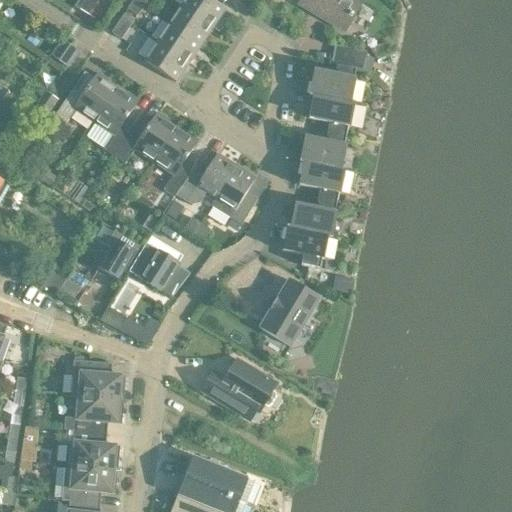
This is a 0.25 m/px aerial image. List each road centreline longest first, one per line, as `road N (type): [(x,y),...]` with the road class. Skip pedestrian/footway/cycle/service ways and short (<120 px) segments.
road 1 (residential): [(154,361),(212,263),(247,244),(277,191),(263,152)]
road 2 (residential): [(263,152),(285,52),(253,34),(199,110)]
road 3 (residential): [(199,110),(32,0)]
road 4 (residential): [(154,361),(0,302)]
road 5 (residential): [(135,511),(154,361)]
